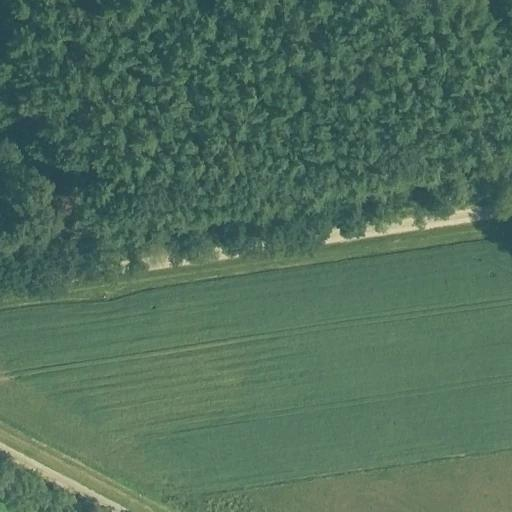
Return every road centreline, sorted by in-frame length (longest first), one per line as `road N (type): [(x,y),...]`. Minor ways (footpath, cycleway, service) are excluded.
road 1 (unclassified): [(0,284),(511,210)]
road 2 (unclassified): [(132,511),(0,441)]
